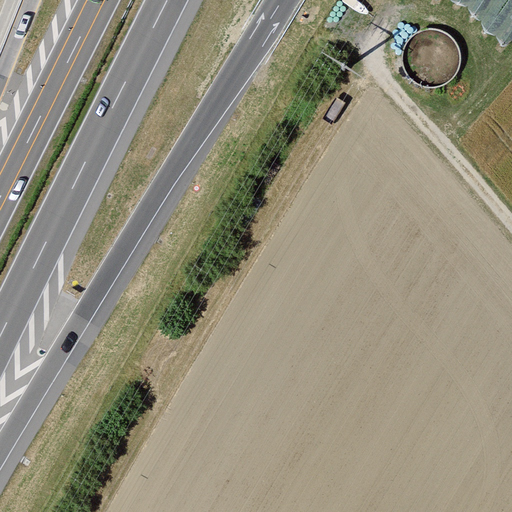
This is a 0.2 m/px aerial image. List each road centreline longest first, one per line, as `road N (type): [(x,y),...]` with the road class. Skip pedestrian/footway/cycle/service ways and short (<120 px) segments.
road 1 (motorway): [(0,452),(282,0)]
road 2 (motorway): [(0,337),(167,0)]
road 3 (motorway): [(99,0),(0,198)]
road 4 (track): [(511,225),(379,69)]
